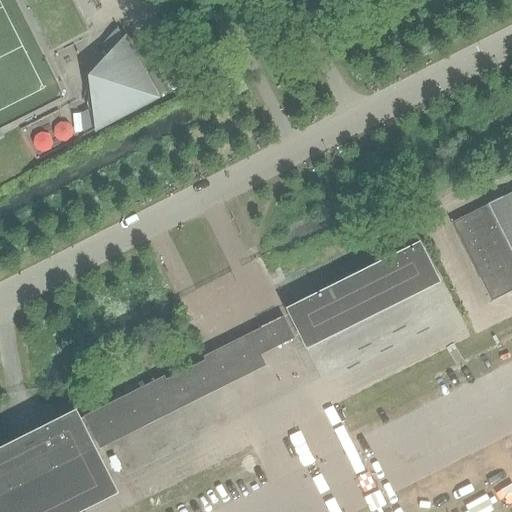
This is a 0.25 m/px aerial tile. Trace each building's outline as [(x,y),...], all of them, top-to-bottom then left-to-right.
[(77,139),(78,140),(154,100),(114,24),(113,24),(122,41),(122,45),(101,56),(86,106),(97,128),(77,139)] [(511,193),(451,224),(491,303),(511,292),(511,193)] [(286,312),(302,343),(432,278),(417,247),(286,312)] [(119,404),(126,417),(169,395),(170,399),(214,377),(212,373),(208,365),(164,386),(162,383),(119,404)] [(0,511),(52,511),(102,488),(86,456),(93,452),(76,416),(0,454),(0,511)]
